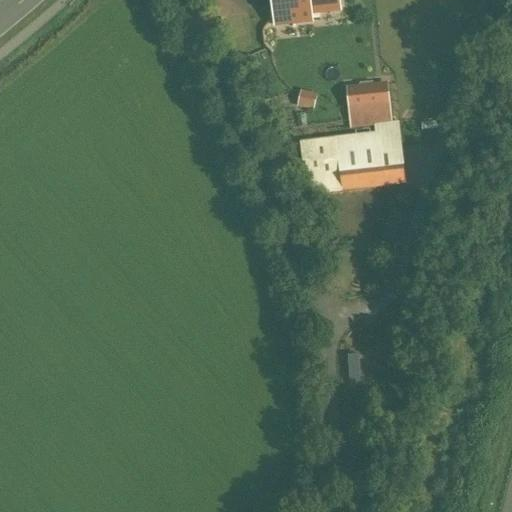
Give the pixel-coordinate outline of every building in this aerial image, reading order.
[(333,0),(262,0),(265,28),(308,24),(308,17),(335,14),(333,0)] [(365,24),(302,30),(307,78),(370,71),(365,24)] [(387,86),(347,90),(351,128),(391,124),(387,86)] [(298,90),(295,107),(311,111),(315,94),(298,90)] [(398,134),(304,146),(310,195),(404,184),(398,134)]
